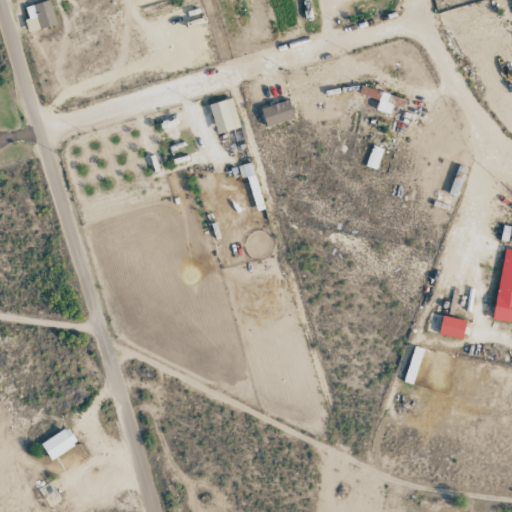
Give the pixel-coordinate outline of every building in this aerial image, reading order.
[(25,7),(28,19),(24,20),(27,32),(56,25),(50,0),(25,7)] [(404,98),(373,92),(372,98),(377,99),(375,111),(390,114),(392,106),(402,108),(404,98)] [(217,134),(240,127),(231,98),(208,105),(217,134)] [(294,118),(288,100),(260,110),(266,128),(294,118)] [(376,170),(382,149),(372,146),(365,166),(376,170)] [(248,176),(253,206),(260,205),(253,163),(238,166),(240,178),(248,176)] [(511,250),(502,249),(493,321),(511,323),(511,250)] [(461,340),(466,322),(442,316),(438,333),(461,340)] [(421,348),(412,346),(404,383),(413,385),(421,348)] [(40,444),(51,461),(77,443),(66,427),(40,444)]
